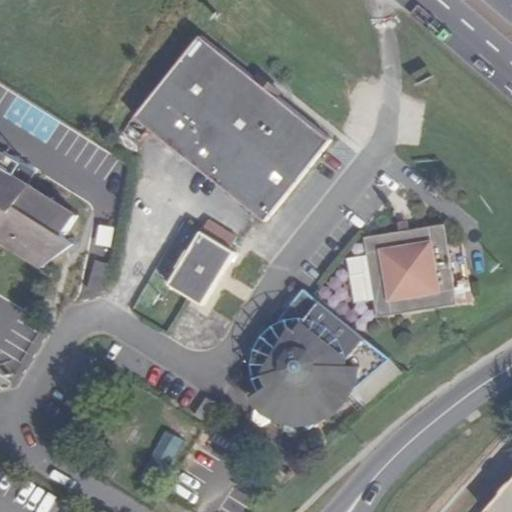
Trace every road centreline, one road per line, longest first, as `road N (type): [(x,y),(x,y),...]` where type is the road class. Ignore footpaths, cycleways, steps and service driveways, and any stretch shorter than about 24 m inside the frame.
road 1 (unclassified): [(382,146),(281,273),(233,354),(213,367),(188,365),(110,319),(72,326),(3,433),(127,511)]
road 2 (tertiary): [(344,511),(400,450),(511,369)]
